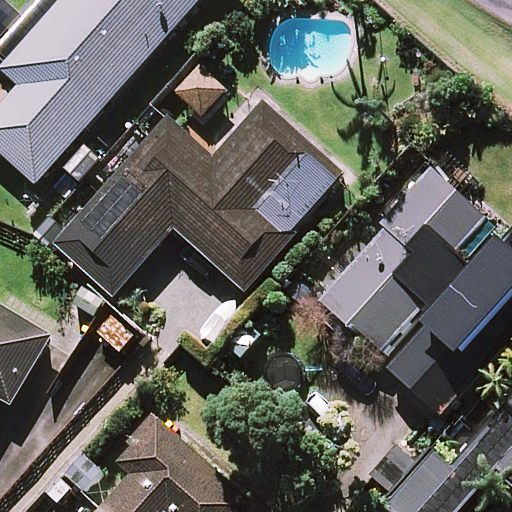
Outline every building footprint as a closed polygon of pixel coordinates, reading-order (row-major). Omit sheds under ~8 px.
[(0,152),(41,190),(211,0),(75,0),(8,75),(28,93),(0,123),(0,152)] [(0,53),(20,33),(0,13),(0,53)] [(233,94),(205,69),(178,99),(206,124),(233,94)] [(349,184),(269,113),(221,166),(175,125),(61,251),(117,301),(179,233),(248,296),(349,184)] [(491,224),(435,178),(330,309),(391,358),(427,313),(453,334),(475,306),(461,295),(478,273),(462,260),(491,224)] [(84,282),(65,306),(96,331),(115,306),(84,282)] [(0,420),(10,403),(19,408),(58,341),(0,307),(0,420)] [(511,404),(459,463),(443,449),(389,509),(391,511),(469,511),(502,476),(511,485),(511,404)] [(261,511),(262,511),(157,420),(119,464),(138,481),(111,511),(261,511)]
